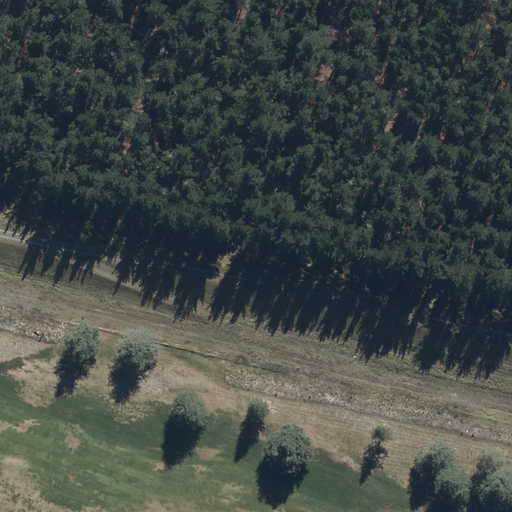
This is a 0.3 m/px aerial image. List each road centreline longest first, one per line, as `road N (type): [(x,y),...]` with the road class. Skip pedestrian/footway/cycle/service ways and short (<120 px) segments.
road 1 (track): [(0,291),(511,411)]
road 2 (track): [(0,235),(511,338)]
road 3 (track): [(212,345),(219,312),(37,243),(0,216)]
